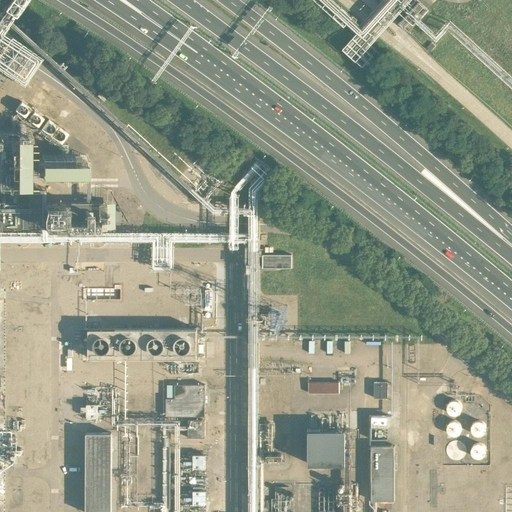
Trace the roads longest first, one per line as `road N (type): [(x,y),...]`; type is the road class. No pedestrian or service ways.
road 1 (motorway): [(62,0),(281,151),(511,331)]
road 2 (motorway): [(511,254),(181,0)]
road 3 (motorway): [(200,48),(511,295)]
road 4 (motorway): [(511,248),(430,163),(227,0)]
